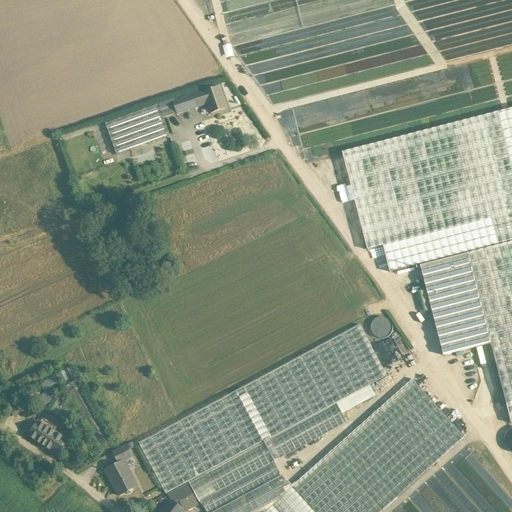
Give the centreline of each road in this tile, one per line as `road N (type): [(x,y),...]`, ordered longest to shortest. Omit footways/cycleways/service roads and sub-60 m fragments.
road 1 (unclassified): [(184,0),(511,475)]
road 2 (unclassified): [(122,511),(10,427)]
road 3 (track): [(386,511),(479,428)]
